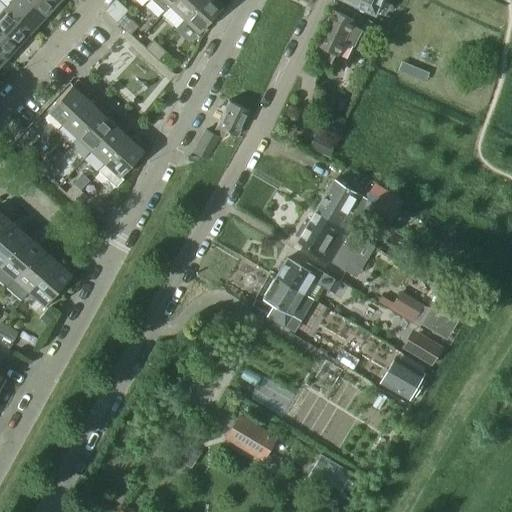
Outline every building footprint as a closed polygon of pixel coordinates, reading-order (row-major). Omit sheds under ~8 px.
[(45,16),(27,0),(11,0),(6,6),(32,31),(45,16)] [(58,2),(55,0),(27,0),(45,16),(58,2)] [(151,0),(164,12),(170,6),(175,0),(151,0)] [(184,19),(201,0),(175,0),(170,6),(184,19)] [(199,33),(223,6),(216,0),(201,0),(184,19),(199,33)] [(345,0),(372,12),(377,0),(345,0)] [(32,31),(6,6),(0,12),(0,27),(19,44),(32,31)] [(317,44),(313,53),(330,61),(334,53),(336,54),(346,59),(353,45),(360,29),(365,32),(370,22),(355,15),(353,18),(353,20),(333,10),(316,43),(317,44)] [(123,28),(131,20),(124,14),(116,22),(123,28)] [(130,35),(138,26),(131,20),(123,28),(130,35)] [(19,44),(0,27),(0,53),(6,59),(19,44)] [(151,55),(159,46),(153,40),(145,49),(151,55)] [(158,61),(166,52),(159,46),(151,55),(158,61)] [(62,124),(86,98),(72,85),(48,111),(62,124)] [(76,138),(101,111),(86,98),(62,124),(76,138)] [(236,135),(248,110),(228,100),(212,132),(223,137),(226,130),(236,135)] [(91,151),(115,124),(101,111),(76,138),(91,151)] [(333,114),(326,130),(337,135),(344,119),(333,114)] [(105,164),(129,137),(115,124),(91,151),(105,164)] [(206,159),(219,137),(205,130),(193,152),(206,159)] [(120,176),(143,151),(129,137),(105,164),(98,171),(115,187),(123,179),(120,176)] [(30,160),(37,151),(31,145),(23,154),(30,160)] [(45,158),(37,167),(44,173),(52,164),(62,153),(55,147),(45,158)] [(51,179),(59,171),(52,164),(44,173),(51,179)] [(396,210),(369,194),(365,199),(333,179),(314,210),(347,230),(362,206),(371,211),(369,213),(388,224),(396,210)] [(72,199),(80,190),(73,184),(65,193),(72,199)] [(79,205),(86,197),(80,190),(72,199),(79,205)] [(329,260),(347,230),(314,210),(296,240),(329,260)] [(0,232),(10,221),(0,212),(0,232)] [(0,262),(25,234),(10,221),(0,232),(0,262)] [(0,281),(5,286),(40,248),(25,234),(0,262),(0,281)] [(21,300),(28,291),(55,261),(40,248),(5,286),(21,300)] [(277,274),(275,277),(302,294),(310,281),(327,291),(327,290),(333,280),(305,263),(303,268),(286,258),(283,263),(277,274)] [(44,305),(70,275),(55,261),(28,291),(44,305)] [(364,277),(343,264),(336,275),(357,288),(364,277)] [(283,325),(302,294),(275,277),(262,298),(276,306),(269,316),(283,325)] [(413,319),(421,307),(398,293),(391,305),(413,319)] [(420,323),(443,337),(460,307),(438,294),(420,323)] [(47,308),(39,317),(46,324),(54,315),(47,308)] [(0,344),(9,349),(15,338),(0,330),(0,344)] [(442,347),(415,331),(407,344),(434,360),(442,347)] [(400,358),(386,384),(409,397),(413,390),(421,376),(424,371),(400,358)] [(239,416),(226,437),(261,459),(274,438),(239,416)]
